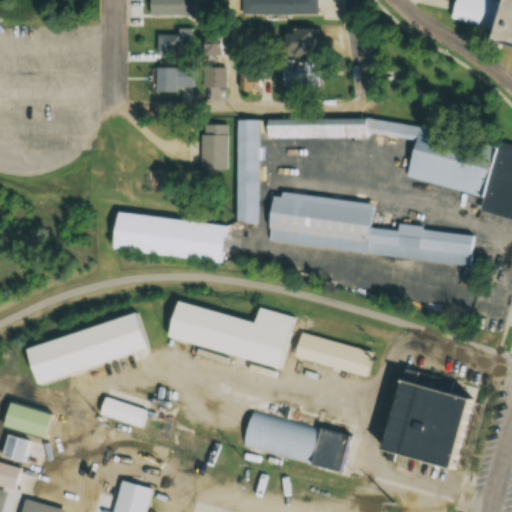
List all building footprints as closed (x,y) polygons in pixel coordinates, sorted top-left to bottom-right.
[(194,0),(147,0),(147,15),(195,15),(194,0)] [(316,0),(240,0),(241,14),(316,14),(316,0)] [(465,0),(494,10),(487,32),(447,18),(452,0),(465,0)] [(511,4),(497,0),(494,10),(487,32),(482,51),(511,59),(511,4)] [(175,34),(154,34),(154,54),(191,55),(191,28),(176,28),(175,34)] [(281,56),(314,56),(314,30),(281,30),(281,56)] [(279,71),(265,71),(263,98),(303,99),(304,64),(279,63),(279,71)] [(172,85),(191,86),(191,68),(154,67),(153,93),(172,93),(172,85)] [(201,67),(201,87),(225,87),(225,67),(201,67)] [(258,125),(360,123),(360,138),(259,140),(258,125)] [(397,182),(474,202),(486,156),(360,123),(360,138),(405,149),(397,182)] [(227,125),(199,125),(199,169),(227,169),(227,125)] [(231,127),(251,128),(248,228),(228,228),(231,127)] [(460,268),(262,242),(268,197),(371,210),(368,233),(388,235),(389,226),(421,230),(420,239),(463,245),(460,268)] [(219,234),(109,222),(105,254),(215,266),(219,234)] [(290,322),(254,312),(250,327),(170,304),(159,341),(275,374),(290,322)] [(128,319),(21,352),(32,389),(139,356),(128,319)] [(367,357),(296,337),(288,362),(360,383),(367,357)] [(477,385),(407,364),(382,448),(452,468),(477,385)] [(140,424),(101,411),(107,392),(147,406),(140,424)] [(346,441),(247,414),(237,449),(336,477),(346,441)] [(22,460),(2,454),(9,433),(29,439),(22,460)] [(0,469),(0,491),(8,494),(13,473),(0,469)] [(108,511),(115,487),(146,495),(141,511),(108,511)]
